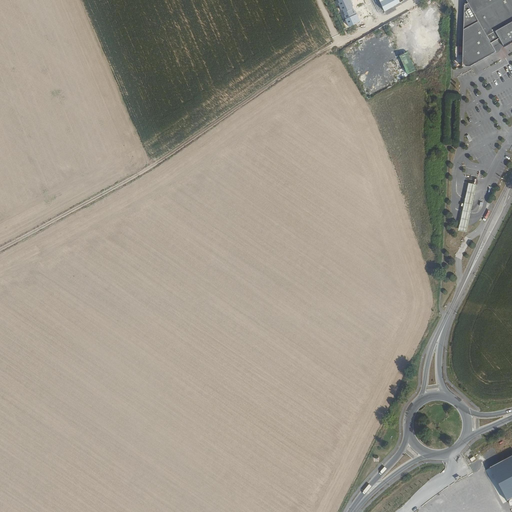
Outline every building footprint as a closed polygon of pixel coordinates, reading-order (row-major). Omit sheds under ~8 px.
[(360,22),(350,0),(337,0),(339,2),(338,3),(341,11),(342,10),(345,15),(344,16),(345,19),(344,19),(348,27),(360,22)] [(379,0),(384,12),(400,2),(399,0),(379,0)] [(470,65),(492,53),(493,53),(494,53),(497,53),(499,51),(500,50),(501,49),(502,47),(503,44),(504,46),(511,42),(511,0),(466,0),(468,2),(464,4),(463,65),(470,65)] [(400,26),(407,23),(403,15),(396,18),(400,26)] [(402,57),(408,75),(416,72),(410,53),(401,56),(402,57)] [(475,185),(467,184),(457,231),(465,233),(475,185)] [(511,455),(490,467),(508,499),(511,496),(511,455)]
